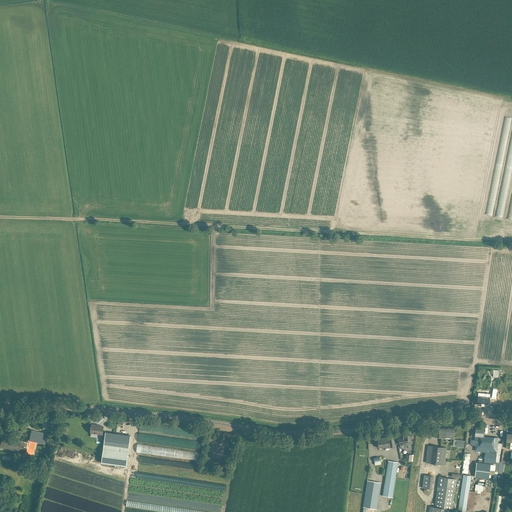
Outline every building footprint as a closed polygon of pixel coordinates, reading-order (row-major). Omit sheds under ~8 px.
[(481,405),(482,405),(482,403),(484,404),(484,406),(484,405),(489,406),(490,394),(486,393),(479,393),(478,396),(477,404),(481,405)] [(501,394),(499,407),(507,408),(508,404),(511,404),(511,397),(509,397),(509,395),(501,394)] [(102,434),(103,432),(103,427),(97,426),(97,425),(92,424),(91,426),(91,427),(90,433),(102,434)] [(455,427),(435,428),(435,438),(439,438),(439,439),(454,439),(455,427)] [(476,438),(475,451),(482,451),(482,452),(485,452),(484,462),(495,463),(497,449),(498,438),(484,437),(484,429),(476,428),(475,433),(475,438),(476,438)] [(3,437),(2,442),(0,447),(19,451),(20,450),(27,452),(33,454),(36,441),(44,443),(46,434),(32,431),(29,443),(3,437)] [(106,432),(104,444),(129,448),(130,436),(106,432)] [(399,438),(397,438),(398,445),(400,445),(401,448),(410,447),(409,443),(408,443),(407,436),(399,438)] [(390,449),(390,447),(391,447),(395,447),(394,442),(394,437),(389,438),(389,437),(377,439),(379,448),(384,447),(386,447),(386,450),(390,449)] [(129,448),(104,444),(101,463),(126,466),(129,448)] [(426,462),(444,464),(446,448),(428,445),(426,462)] [(501,450),(497,449),(495,463),(495,465),(490,464),(489,474),(493,475),(493,480),(496,481),(497,478),(498,472),(499,462),(501,450)] [(468,473),(470,454),(464,453),(462,472),(468,473)] [(388,461),(383,496),(392,498),(398,462),(388,461)] [(475,477),(489,479),(489,474),(490,464),(477,462),(475,477)] [(472,474),(464,473),(458,511),(466,511),(467,508),(470,491),(472,474)] [(433,476),(424,475),(422,488),(432,489),(433,476)] [(451,511),(451,510),(452,510),(457,479),(439,477),(435,508),(429,507),(428,511),(451,511)] [(367,480),(363,507),(376,509),(381,482),(367,480)] [(475,492),(470,491),(467,508),(473,509),(475,492)]
